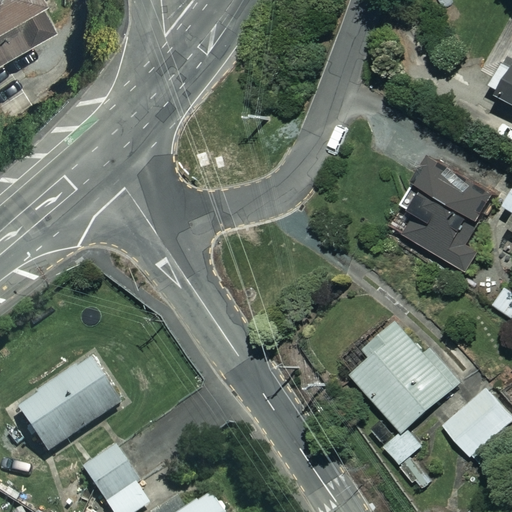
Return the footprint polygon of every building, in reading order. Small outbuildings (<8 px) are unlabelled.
[(0,0),(0,59),(49,32),(31,0),(0,0)] [(511,60),(508,59),(493,85),(511,96),(511,60)] [(457,264),(471,237),(462,232),(471,215),(480,220),(495,190),(434,158),(419,187),(413,184),(403,205),(420,214),(408,239),(457,264)] [(511,290),(507,287),(496,307),(511,316),(511,290)] [(396,320),(345,363),(404,431),(387,445),(403,464),(425,445),(410,427),(461,383),(436,354),(430,359),(396,320)] [(121,404),(92,361),(20,409),(49,452),(121,404)] [(511,429),(511,422),(487,392),(446,426),(474,460),(511,429)] [(138,511),(153,504),(119,447),(86,467),(113,511),(138,511)] [(222,511),(211,495),(184,511),(222,511)]
